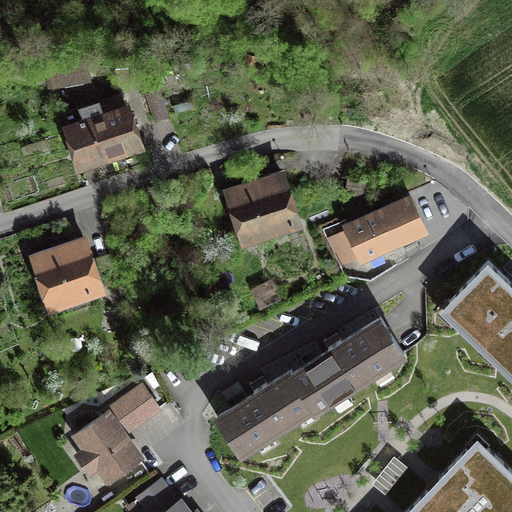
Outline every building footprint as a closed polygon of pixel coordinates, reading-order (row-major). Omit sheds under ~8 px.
[(161,89),(146,94),(155,119),(169,114),(161,89)] [(96,104),(64,114),(80,164),(139,146),(127,109),(100,117),(96,104)] [(281,172),(227,189),(242,239),(297,222),(281,172)] [(373,183),(349,177),(345,192),(369,197),(373,183)] [(348,224),(362,256),(424,227),(409,196),(348,224)] [(82,238),(31,254),(47,303),(118,281),(109,254),(90,260),(82,238)] [(511,282),(488,260),(442,307),(511,373),(511,282)] [(382,314),(292,371),(314,407),(316,411),(407,354),(382,314)] [(292,371),(290,368),(216,414),(240,453),(314,407),(292,371)] [(159,413),(141,386),(57,440),(82,478),(96,468),(108,486),(138,466),(120,438),(159,413)] [(511,511),(511,468),(475,434),(402,511),(511,511)] [(149,511),(185,511),(159,477),(137,495),(150,511),(149,511)]
